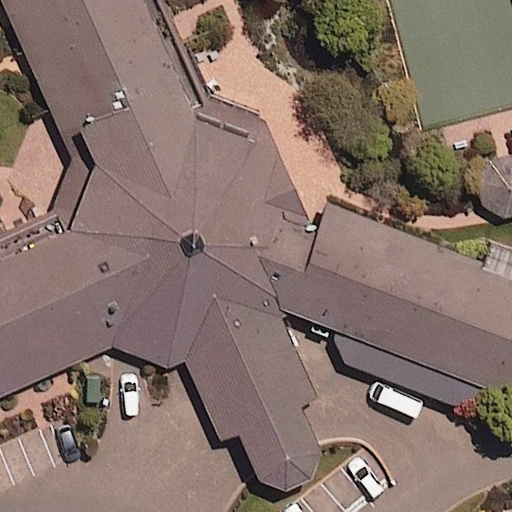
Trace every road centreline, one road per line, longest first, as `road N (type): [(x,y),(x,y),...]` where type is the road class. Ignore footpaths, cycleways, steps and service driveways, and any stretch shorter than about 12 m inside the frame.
road 1 (residential): [(398,511),(425,486),(511,449)]
road 2 (residential): [(140,511),(92,494),(23,511)]
